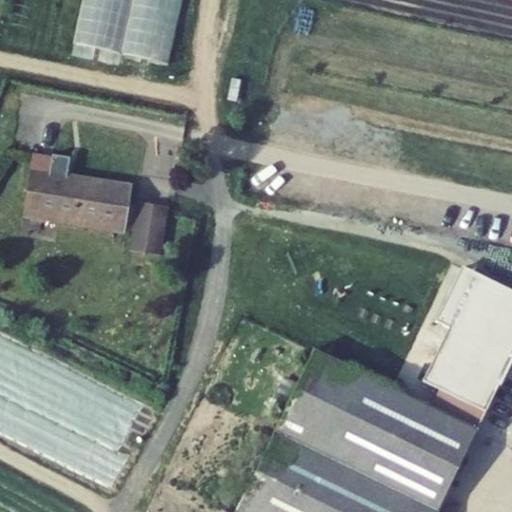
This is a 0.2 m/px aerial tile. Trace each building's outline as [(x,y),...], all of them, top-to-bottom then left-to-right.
[(17,214),(124,230),(131,187),(50,175),(53,155),(27,151),(17,214)] [(138,201),(131,246),(164,252),(171,206),(138,201)] [(511,288),(506,286),(466,266),(438,320),(453,328),(428,379),(445,387),(436,405),(481,426),(489,410),(511,361),(511,288)] [(394,384),(312,343),(261,446),(387,511),(438,511),(477,434),(481,426),(436,405),(394,384)] [(387,511),(261,446),(232,506),(245,511),(387,511)]
